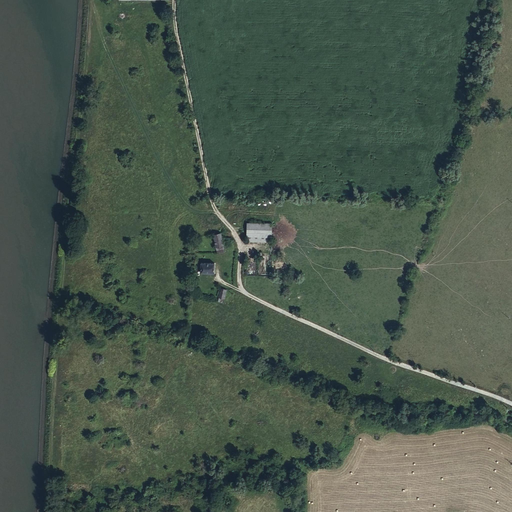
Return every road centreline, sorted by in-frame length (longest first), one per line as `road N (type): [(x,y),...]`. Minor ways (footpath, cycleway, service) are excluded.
road 1 (track): [(511,404),(383,359),(240,287),(239,238),(218,213),(205,177),(174,0)]
road 2 (track): [(93,0),(69,244),(58,511)]
